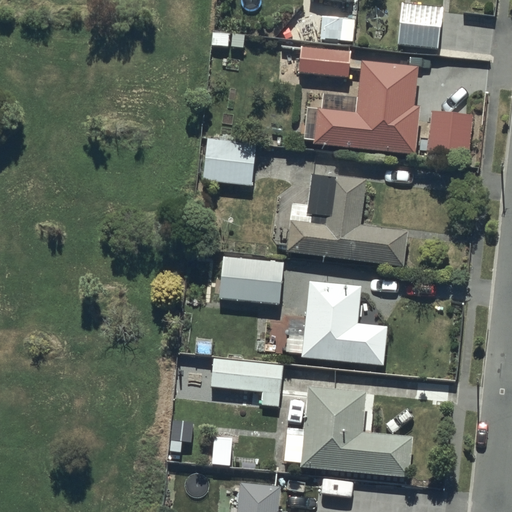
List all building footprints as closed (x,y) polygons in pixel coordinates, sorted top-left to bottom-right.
[(404,3),(399,45),(439,49),(443,8),(404,3)] [(317,44),(269,41),(266,81),(281,82),(282,68),(315,70),(317,44)] [(318,107),(315,145),(416,153),(420,107),(415,107),(418,68),(364,63),(359,111),(318,107)] [(208,138),(204,180),(254,185),(258,143),(208,138)] [(291,220),(287,253),(406,267),(410,232),(363,226),(369,179),(313,173),(308,213),(314,214),(313,222),(291,220)] [(225,257),(221,298),(281,303),(285,262),(225,257)] [(364,285),(310,281),(304,357),(386,364),(389,325),(360,323),(364,285)] [(285,364),(214,358),(211,387),(265,391),(263,406),(281,408),(285,364)] [(368,392),(308,387),(304,441),(287,440),(285,466),(411,476),(414,437),(365,433),(368,392)] [(234,437),(215,437),(214,465),(233,465),(234,437)] [(282,486),(243,483),(240,511),(281,511),(280,511),(282,486)]
